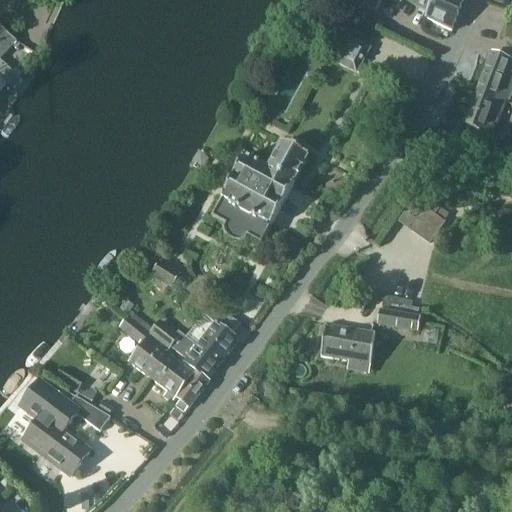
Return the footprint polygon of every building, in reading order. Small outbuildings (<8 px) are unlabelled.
[(338,0),(363,11),(365,7),(377,13),(383,0),(338,0)] [(391,0),(401,5),(403,0),(412,0),(430,8),(433,0),(391,0)] [(452,32),(463,0),(433,0),(430,9),(426,19),(452,32)] [(0,76),(0,78),(15,90),(23,81),(0,60),(12,47),(16,51),(20,47),(0,30),(0,74),(1,75),(0,76)] [(332,61),(357,74),(370,49),(346,36),(332,61)] [(511,61),(492,54),(478,91),(507,103),(511,89),(511,61)] [(507,103),(478,91),(464,126),(494,137),(507,103)] [(309,158),(282,143),(268,169),(245,157),(221,201),(222,201),(212,219),(226,227),(224,230),(226,236),(229,240),(235,243),(240,244),(246,243),(248,238),(261,246),(309,158)] [(415,196),(401,219),(410,226),(425,203),(415,196)] [(181,277),(161,263),(152,277),(172,290),(181,277)] [(420,318),(380,311),(377,325),(418,332),(420,318)] [(161,318),(150,333),(169,348),(182,335),(161,318)] [(169,352),(127,320),(119,330),(139,346),(142,343),(144,345),(130,364),(150,380),(159,368),(161,369),(170,356),(168,354),(169,352)] [(238,342),(215,325),(191,357),(187,361),(185,364),(196,373),(209,381),(238,342)] [(348,372),(370,376),(376,336),(327,327),(321,359),(349,364),(348,372)] [(195,375),(170,356),(161,369),(159,368),(150,380),(175,399),(195,375)] [(209,381),(196,373),(195,374),(196,374),(195,375),(175,399),(180,403),(177,407),(186,414),(210,382),(209,381)] [(37,424),(21,443),(71,481),(93,452),(66,432),(81,411),(40,380),(18,409),(37,424)] [(97,395),(88,391),(81,403),(90,408),(97,395)] [(113,410),(102,404),(97,411),(108,418),(113,410)] [(111,422),(96,412),(90,422),(105,431),(111,422)]
